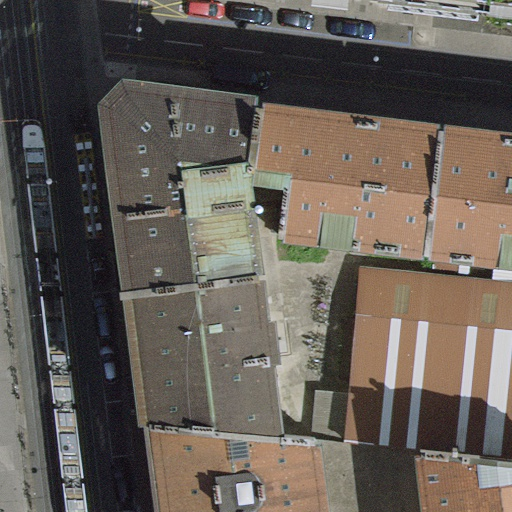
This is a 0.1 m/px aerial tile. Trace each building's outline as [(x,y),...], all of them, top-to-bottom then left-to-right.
[(384,0),(486,13),(485,0),(384,0)] [(511,0),(485,0),(486,13),(511,15),(511,0)] [(113,110),(138,293),(260,277),(251,204),(258,203),(254,180),(260,108),(131,92),(113,110)] [(443,130),(260,108),(254,180),(287,185),(282,236),(429,254),(443,130)] [(511,138),(443,130),(429,254),(511,263),(511,138)] [(511,286),(365,272),(350,444),(424,452),(511,460),(511,286)] [(266,323),(260,277),(138,293),(154,425),(281,438),(270,359),(278,359),(273,322),(266,323)] [(326,511),(317,440),(281,438),(154,425),(164,511),(326,511)] [(350,444),(317,440),(326,511),(431,511),(424,452),(350,444)] [(511,511),(511,460),(424,452),(431,511),(511,511)]
